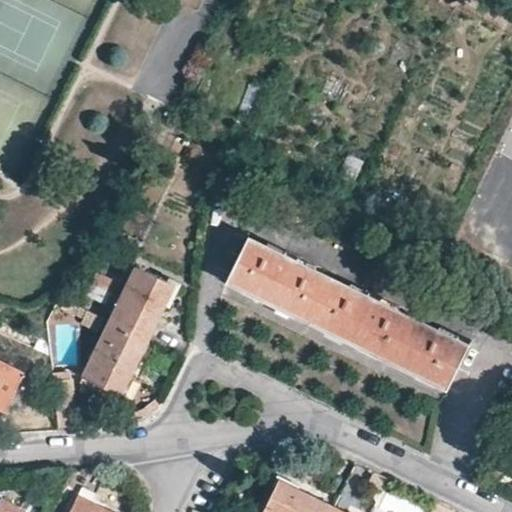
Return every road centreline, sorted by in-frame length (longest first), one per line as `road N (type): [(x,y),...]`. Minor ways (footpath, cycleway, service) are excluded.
road 1 (residential): [(173,437),(314,421),(501,511)]
road 2 (residential): [(0,448),(173,437)]
